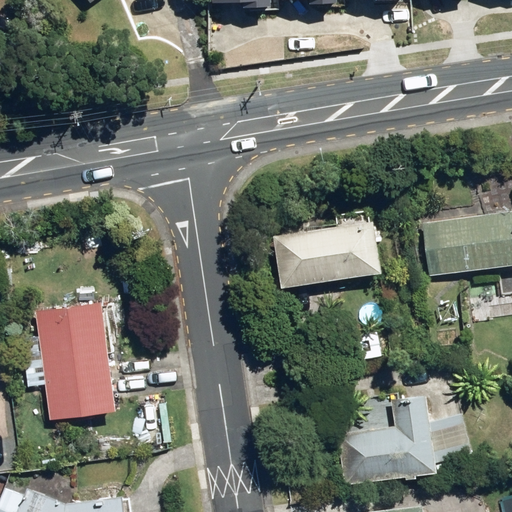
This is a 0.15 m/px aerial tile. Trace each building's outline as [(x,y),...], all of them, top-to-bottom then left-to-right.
[(334,0),(334,19),(371,19),(371,7),(386,7),(385,0),(334,0)] [(511,215),(429,221),(433,272),(511,265),(511,215)] [(280,275),(381,270),(379,222),(278,227),(280,275)] [(38,307),(47,415),(117,409),(108,301),(38,307)] [(374,336),(353,334),(351,363),(371,365),(374,336)] [(433,475),(431,463),(468,454),(458,414),(426,422),(425,421),(422,397),(364,403),(367,431),(335,435),(342,486),(433,475)] [(139,511),(140,498),(72,503),(32,488),(29,496),(7,488),(0,506),(0,511),(139,511)]
